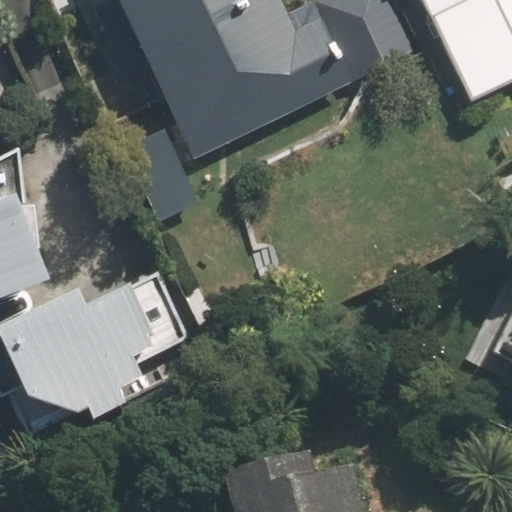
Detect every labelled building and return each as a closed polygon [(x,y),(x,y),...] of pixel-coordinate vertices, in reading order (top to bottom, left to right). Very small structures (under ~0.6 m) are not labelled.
[(271,0),(119,0),(194,161),(364,84),(325,0),(321,0),(280,19),(271,0)] [(414,0),(459,106),(511,83),(511,25),(501,0),(414,0)] [(13,174),(0,180),(0,286),(53,263),(13,174)] [(511,182),(498,187),(510,221),(511,219),(511,182)] [(68,266),(0,299),(0,391),(28,447),(134,394),(121,380),(196,342),(152,253),(80,288),(68,266)] [(307,447),(221,465),(231,511),(367,511),(359,472),(314,482),(307,447)]
